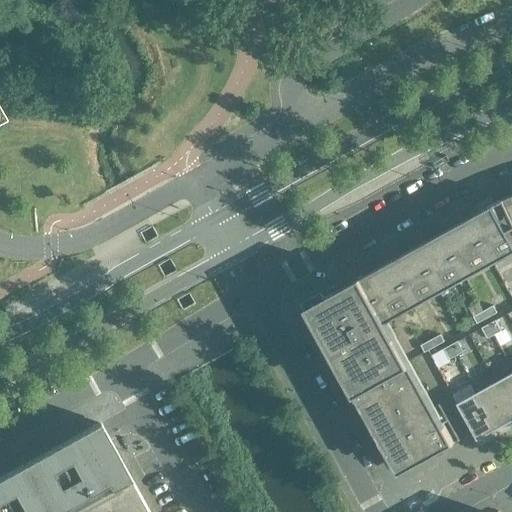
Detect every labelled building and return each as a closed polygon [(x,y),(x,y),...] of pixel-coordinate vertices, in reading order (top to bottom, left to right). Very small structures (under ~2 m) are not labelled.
[(511,215),(504,199),(495,203),(511,234),(511,215)] [(485,251),(511,236),(511,234),(495,203),(467,219),(485,251)] [(485,251),(467,219),(441,233),(459,266),(485,251)] [(459,266),(441,233),(415,247),(433,280),(459,266)] [(433,280),(415,247),(389,262),(407,295),(433,280)] [(407,295),(389,262),(361,277),(379,310),(407,295)] [(412,378),(406,367),(411,364),(409,361),(395,336),(388,340),(380,326),(385,322),(379,310),(361,277),(308,306),(332,351),(337,348),(343,358),(347,356),(350,361),(348,362),(391,441),(384,445),(400,474),(455,443),(445,426),(435,432),(430,422),(433,421),(424,405),(427,404),(419,391),(417,392),(410,379),(412,378)] [(498,312),(494,305),(484,311),(488,318),(498,312)] [(488,318),(484,311),(474,316),(478,323),(488,318)] [(502,331),(496,320),(489,324),(495,334),(502,331)] [(495,334),(489,324),(482,328),(488,338),(495,334)] [(445,341),(441,334),(432,340),(435,347),(445,341)] [(435,347),(432,340),(422,345),(425,352),(429,350),(435,347)] [(464,351),(459,341),(451,345),(457,355),(464,351)] [(457,355),(451,345),(444,349),(450,359),(457,355)] [(511,373),(496,382),(511,410),(511,373)] [(511,421),(511,410),(496,382),(478,392),(498,429),(511,421)] [(498,429),(478,392),(458,403),(474,433),(478,440),(498,429)] [(148,511),(109,441),(103,430),(99,423),(43,454),(0,477),(0,511),(148,511)]
